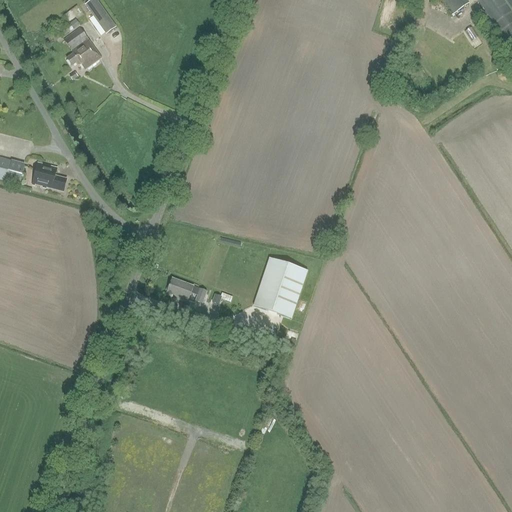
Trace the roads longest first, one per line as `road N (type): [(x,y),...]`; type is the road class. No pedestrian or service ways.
road 1 (unclassified): [(50,511),(149,237)]
road 2 (unclassified): [(149,237),(116,220),(89,191),(0,36)]
road 3 (unclassified): [(149,237),(238,0)]
